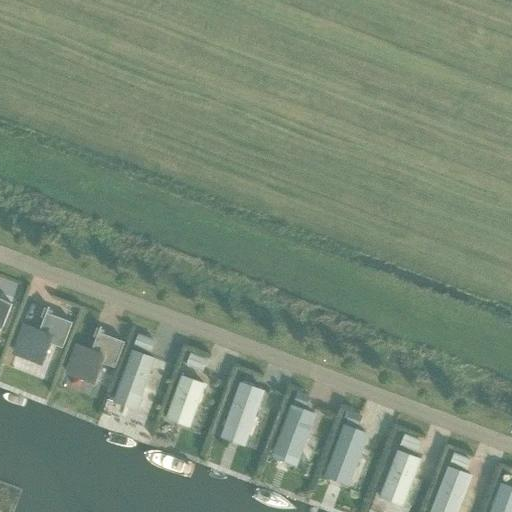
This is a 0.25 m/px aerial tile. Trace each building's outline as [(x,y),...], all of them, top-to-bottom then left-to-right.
[(0,330),(1,331),(12,304),(0,299),(0,330)] [(40,331),(26,326),(16,353),(42,363),(49,343),(63,348),(73,322),(47,312),(40,331)] [(125,342),(99,332),(92,350),(79,345),(68,372),(94,382),(102,362),(115,368),(125,342)] [(139,334),(134,345),(150,351),(154,339),(139,334)] [(133,350),(115,398),(129,403),(130,405),(137,407),(140,406),(142,399),(141,397),(155,359),(133,350)] [(206,358),(191,353),(187,364),(202,369),(206,358)] [(191,425),(205,384),(182,376),(167,418),(189,425),(191,425)] [(241,383),(225,428),(222,437),(245,446),(249,435),(264,391),(241,383)] [(299,459),(315,414),(292,406),(276,450),(299,459)] [(345,426),(328,470),(351,478),(368,434),(345,426)] [(420,439),(405,433),(400,445),(415,451),(420,439)] [(421,459),(398,450),(381,496),(402,505),(404,504),(421,459)] [(469,459),(454,453),(450,464),(465,470),(469,459)] [(457,511),(472,476),(449,467),(431,511),(457,511)] [(511,511),(511,489),(502,486),(491,511),(511,511)]
